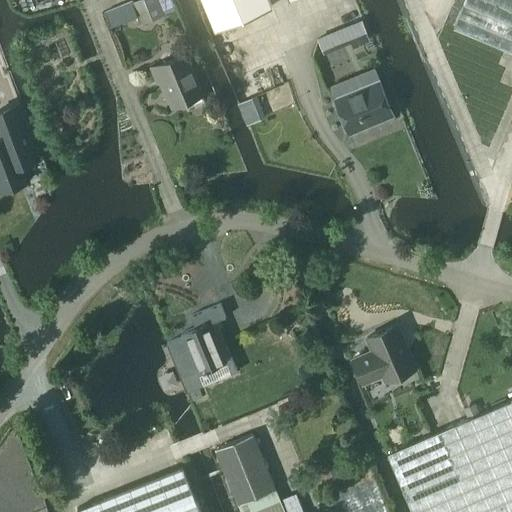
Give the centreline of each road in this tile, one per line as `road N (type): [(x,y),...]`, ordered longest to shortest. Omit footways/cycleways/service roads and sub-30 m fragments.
road 1 (unclassified): [(511,290),(363,249),(257,228),(204,228),(146,244),(102,278),(0,410)]
road 2 (track): [(499,201),(413,0)]
